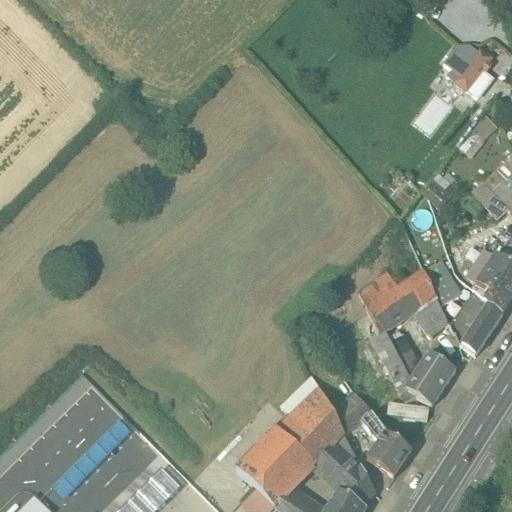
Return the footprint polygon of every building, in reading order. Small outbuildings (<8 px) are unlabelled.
[(454,76),(460,81),(478,58),(469,51),(458,52),(445,69),(454,76)] [(478,58),(460,81),(454,76),(449,82),(466,95),(481,75),(490,63),(480,55),(478,58)] [(492,83),(481,75),(466,95),(477,104),(492,83)] [(482,115),(456,145),(471,159),(498,129),(482,115)] [(511,178),(493,195),(511,214),(511,213),(511,178)] [(486,273),(478,286),(479,287),(491,294),(511,306),(511,304),(511,264),(498,256),(486,273)] [(486,273),(472,264),(464,277),(474,283),(478,286),(486,273)] [(460,298),(440,266),(425,274),(437,299),(442,309),(460,298)] [(425,274),(409,284),(419,310),(437,299),(425,274)] [(389,279),(359,298),(367,310),(397,291),(389,279)] [(397,291),(367,310),(378,336),(379,337),(385,333),(419,310),(409,284),(397,291)] [(491,294),(479,287),(478,286),(475,291),(477,293),(487,301),(491,294)] [(487,301),(477,293),(465,309),(471,313),(482,318),(491,305),(487,301)] [(511,306),(491,294),(487,301),(491,305),(505,315),(511,306)] [(437,299),(419,310),(428,328),(431,326),(446,318),(442,309),(437,299)] [(482,318),(464,347),(464,348),(478,356),(505,315),(491,305),(482,318)] [(471,313),(455,337),(456,338),(462,349),(464,348),(464,347),(482,318),(471,313)] [(446,318),(431,326),(437,336),(444,345),(456,338),(455,337),(446,318)] [(414,383),(385,333),(379,337),(378,336),(371,341),(371,342),(369,343),(372,347),(374,346),(402,396),(409,391),(414,383)] [(457,371),(432,355),(414,383),(409,391),(416,396),(433,407),(457,371)] [(244,479),(257,491),(295,449),(306,438),(325,456),(343,438),(341,435),(333,420),(314,383),(288,411),(298,420),(244,479)] [(409,391),(402,396),(407,403),(416,396),(409,391)] [(347,411),(333,420),(341,435),(357,424),(363,432),(375,423),(358,400),(345,409),(347,411)] [(386,437),(375,423),(363,432),(376,450),(366,464),(393,483),(412,455),(386,437)] [(306,438),(295,449),(315,467),(325,456),(306,438)] [(343,438),(325,456),(341,492),(366,508),(373,495),(343,438)] [(295,449),(257,491),(277,510),(288,497),(315,468),(315,467),(295,449)] [(161,476),(124,511),(160,511),(179,494),(161,476)] [(341,492),(327,511),(364,511),(366,508),(341,492)] [(311,511),(288,497),(277,510),(279,511),(311,511)] [(47,511),(35,499),(22,511),(47,511)]
